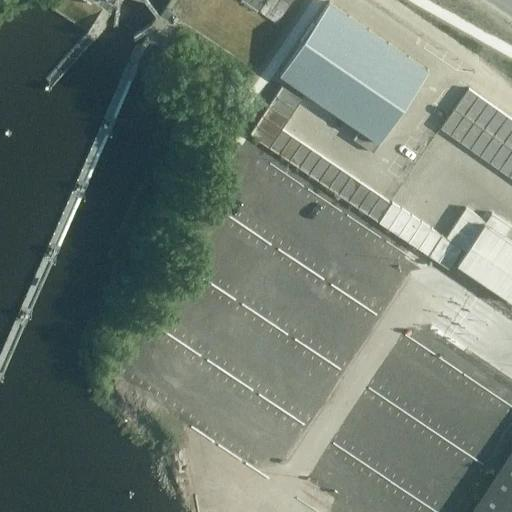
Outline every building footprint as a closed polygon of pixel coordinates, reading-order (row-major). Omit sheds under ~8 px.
[(379,142),(428,70),(328,2),(279,74),(379,142)] [(274,96),(294,109),(301,99),(281,86),(274,96)] [(477,96),(468,89),(454,108),(463,115),(477,96)] [(288,119),(294,109),(274,96),(268,105),(288,119)] [(487,102),(477,96),(463,115),(473,122),(487,102)] [(497,109),(487,102),(473,122),(483,129),(497,109)] [(281,129),(288,119),(268,105),(249,134),(269,148),(281,129)] [(463,115),(454,108),(440,128),(450,135),(463,115)] [(506,116),(497,109),(483,129),(493,136),(506,116)] [(473,122),(463,115),(450,135),(459,141),(473,122)] [(511,128),(511,120),(506,116),(493,136),(502,143),(511,128)] [(483,129),(473,122),(459,141),(469,148),(483,129)] [(511,128),(502,143),(511,149),(511,128)] [(291,135),(281,129),(269,148),(278,154),(291,135)] [(352,139),(372,152),(379,142),(359,129),(352,139)] [(493,136),(483,129),(469,148),(479,155),(493,136)] [(278,154),(288,161),(301,142),(291,135),(278,154)] [(502,143),(493,136),(479,155),(489,162),(502,143)] [(288,161),(298,167),(311,149),(301,142),(288,161)] [(511,149),(502,143),(489,162),(498,169),(511,149)] [(311,149),(298,167),(308,174),(321,156),(311,149)] [(511,170),(511,149),(498,169),(508,176),(511,170)] [(308,174),(318,181),(330,162),(321,156),(308,174)] [(340,169),(330,162),(318,181),(328,187),(340,169)] [(328,187),(337,194),(350,176),(340,169),(328,187)] [(360,182),(350,176),(337,194),(347,201),(360,182)] [(370,189),(360,182),(347,201),(357,208),(370,189)] [(380,196),(370,189),(357,208),(367,214),(380,196)] [(389,202),(380,196),(367,214),(377,221),(389,202)] [(391,201),(378,221),(387,227),(401,207),(391,201)] [(401,207),(387,227),(397,234),(411,214),(401,207)] [(465,208),(458,218),(478,231),(484,223),(485,221),(465,208)] [(485,221),(484,223),(503,237),(509,229),(510,227),(490,213),(485,221)] [(411,214),(397,234),(407,241),(421,221),(411,214)] [(458,218),(452,227),(471,241),(478,231),(458,218)] [(421,221),(407,241),(417,247),(430,227),(421,221)] [(511,300),(511,242),(503,237),(484,223),(478,231),(471,241),(465,251),(457,263),(511,300)] [(430,227),(417,247),(427,254),(440,234),(430,227)] [(452,227),(445,237),(450,241),(460,247),(465,251),(471,241),(452,227)] [(440,234),(427,254),(436,260),(450,241),(445,237),(440,234)] [(450,241),(436,260),(446,267),(460,247),(450,241)] [(369,303),(382,282),(343,258),(330,279),(369,303)] [(309,291),(362,312),(367,300),(314,279),(309,291)] [(409,341),(387,375),(458,421),(480,388),(409,341)] [(511,511),(511,450),(470,511),(511,511)]
